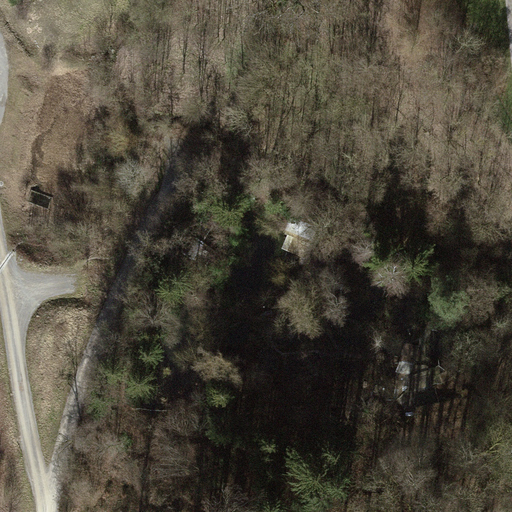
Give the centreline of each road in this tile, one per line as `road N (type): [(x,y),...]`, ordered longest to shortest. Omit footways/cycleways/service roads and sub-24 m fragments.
road 1 (track): [(48,511),(83,381),(186,151)]
road 2 (track): [(0,258),(44,511)]
